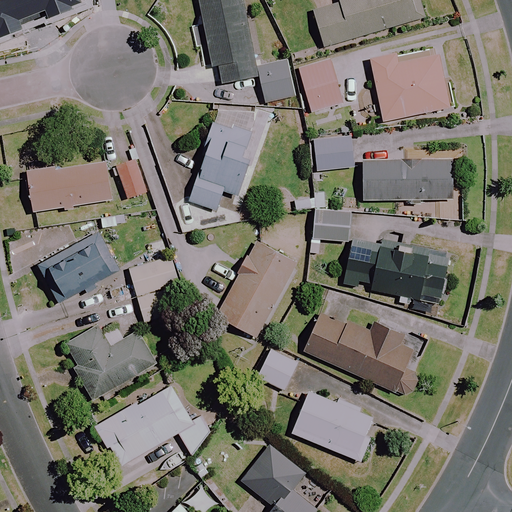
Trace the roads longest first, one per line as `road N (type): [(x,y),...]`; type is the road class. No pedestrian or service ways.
road 1 (residential): [(58,511),(0,379)]
road 2 (tertiary): [(511,377),(454,502)]
